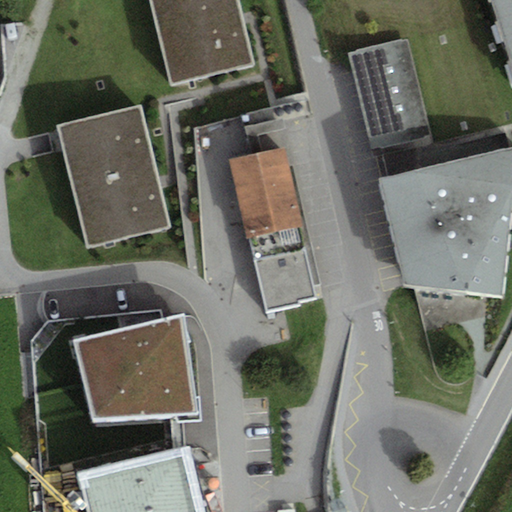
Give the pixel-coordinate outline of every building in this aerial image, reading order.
[(257,64),(240,0),(149,0),(171,86),(257,64)] [(511,0),(490,0),(511,67),(511,0)] [(349,51),(360,102),(421,90),(411,39),(349,51)] [(360,102),(370,153),(432,141),(421,90),(360,102)] [(143,105),(57,126),(87,249),(173,228),(143,105)] [(284,114),(244,126),(253,155),(292,144),(284,114)] [(511,212),(511,147),(381,178),(405,287),(502,294),(511,212)] [(232,164),(243,213),(299,200),(288,151),(232,164)] [(243,213),(254,262),(310,249),(299,200),(243,213)] [(254,262),(266,311),(322,299),(310,249),(254,262)]
